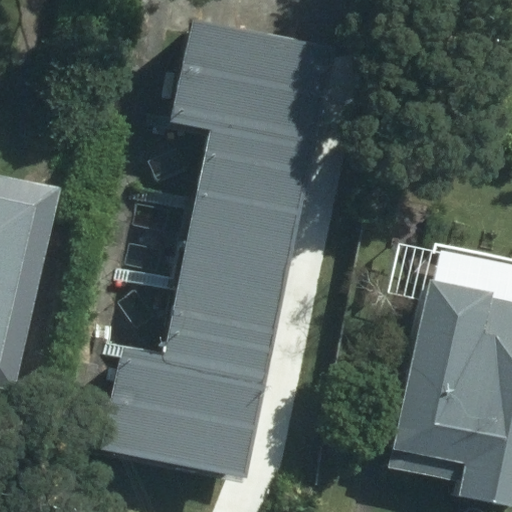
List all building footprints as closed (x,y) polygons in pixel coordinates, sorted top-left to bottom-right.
[(161,66),(315,99),(324,48),(173,13),(161,66)] [(203,135),(302,156),(315,99),(161,66),(148,123),(203,135)] [(192,188),(290,209),(302,156),(203,135),(192,188)] [(0,387),(9,389),(50,186),(0,174),(0,387)] [(181,242),(279,263),(290,209),(192,188),(181,242)] [(169,295),(268,316),(279,263),(181,242),(169,295)] [(511,494),(511,297),(421,278),(382,466),(452,480),(449,494),(510,507),(511,494)] [(158,352),(257,370),(268,316),(169,295),(158,352)] [(107,399),(246,425),(257,370),(158,352),(117,344),(107,399)] [(97,454),(236,480),(246,425),(107,399),(97,454)]
